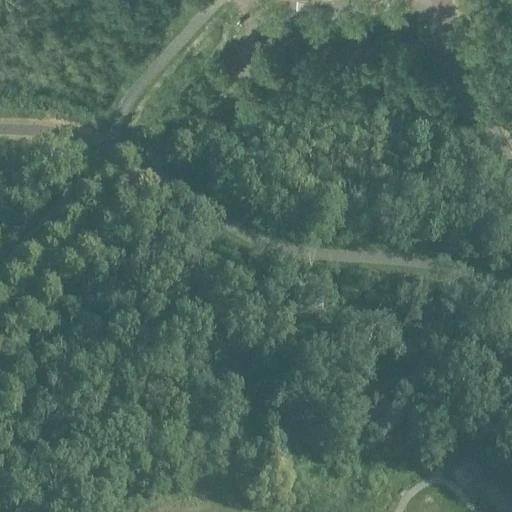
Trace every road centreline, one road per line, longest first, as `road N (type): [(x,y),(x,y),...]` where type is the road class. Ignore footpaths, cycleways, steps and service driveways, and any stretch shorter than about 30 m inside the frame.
road 1 (unclassified): [(0,332),(236,70),(268,8)]
road 2 (unknown): [(511,322),(445,288),(281,269),(139,178)]
road 3 (tertiary): [(511,172),(469,93),(438,0)]
